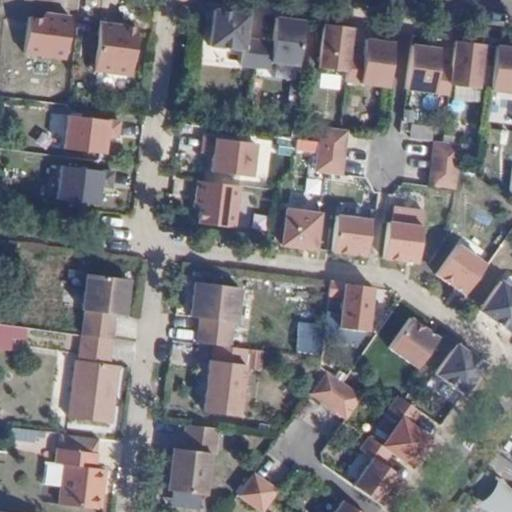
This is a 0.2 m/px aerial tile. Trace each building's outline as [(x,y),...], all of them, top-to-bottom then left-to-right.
[(241,67),(256,68),(259,42),(245,40),(248,15),(214,10),(209,46),(243,51),(241,67)] [(74,19),(48,16),(48,22),(32,21),(27,57),(69,62),(74,19)] [(298,66),(304,22),(276,18),(273,43),(259,42),(256,68),(270,69),(270,63),(298,66)] [(103,23),(96,73),(134,78),(140,29),(118,27),(118,24),(103,23)] [(348,55),(351,28),(323,24),(318,69),(346,72),(348,55)] [(387,87),(393,43),(365,39),(362,57),(348,55),(346,72),(345,82),(387,87)] [(477,89),(483,45),(454,41),(451,68),(448,85),(477,89)] [(448,95),(448,85),(451,68),(437,66),(439,48),(410,45),(405,89),(448,95)] [(511,48),(495,46),(490,91),(511,93),(511,48)] [(68,117),(65,150),(105,155),(107,137),(119,138),(121,123),(68,117)] [(345,146),(346,131),(339,131),(320,129),(318,143),(345,146)] [(253,178),(257,144),(205,138),(203,153),(214,155),(212,173),(253,178)] [(343,160),(345,146),(318,143),(316,157),(343,160)] [(432,157),(458,161),(459,146),(441,144),(434,143),(432,157)] [(341,175),(343,160),(316,157),(315,172),(326,173),(341,175)] [(456,175),(458,161),(432,157),(430,172),(456,175)] [(114,173),(62,168),(58,201),(99,206),(101,188),(113,189),(114,173)] [(454,189),(456,175),(430,172),(428,186),(454,189)] [(236,228),(241,187),(199,182),(196,208),(202,208),(200,223),(236,228)] [(316,249),(320,213),(286,209),(282,245),(316,249)] [(336,216),(333,252),(367,256),(371,220),(336,216)] [(388,222),(383,258),(401,260),(418,262),(422,226),(388,222)] [(465,293),(485,265),(457,244),(436,273),(465,293)] [(84,337),(114,341),(117,316),(127,318),(132,282),(90,276),(85,312),(87,312),(84,337)] [(344,283),(330,281),(328,296),(343,298),(344,283)] [(507,331),(511,323),(511,289),(500,281),(478,310),(507,331)] [(200,318),(197,343),(230,347),(233,322),(236,322),(240,288),(195,282),(190,317),(200,318)] [(373,287),(344,283),(343,298),(340,328),(368,331),(373,287)] [(418,368),(438,338),(409,318),(388,347),(418,368)] [(318,350),(317,322),(293,323),(294,350),(318,350)] [(462,394),(483,364),(454,344),(433,374),(462,394)] [(245,365),(209,360),(203,411),(239,415),(245,365)] [(121,368),(78,362),(71,419),(114,425),(121,368)] [(322,401),(337,380),(325,371),(311,393),(322,401)] [(349,388),(342,383),(337,380),(322,401),(333,410),(349,388)] [(361,397),(349,388),(333,410),(345,418),(361,397)] [(418,411),(398,396),(388,408),(401,417),(409,423),(418,411)] [(409,466),(430,438),(409,423),(401,417),(380,444),(390,452),(409,466)] [(172,450),(167,491),(203,496),(209,456),(215,456),(218,430),(186,426),(182,451),(172,450)] [(42,448),(45,434),(10,427),(7,441),(42,448)] [(351,485),(381,505),(401,478),(381,463),(390,452),(380,444),(368,435),(358,448),(371,457),(351,485)] [(66,467),(62,506),(103,511),(108,471),(97,471),(99,456),(60,451),(58,466),(66,467)] [(261,511),(277,491),(253,474),(237,495),(261,511)] [(493,482),(491,486),(491,487),(491,493),(488,497),(483,501),(477,503),(476,505),(476,507),(478,509),(489,511),(511,511),(511,490),(507,488),(501,482),(497,480),(493,482)] [(358,511),(342,500),(333,511),(358,511)]
